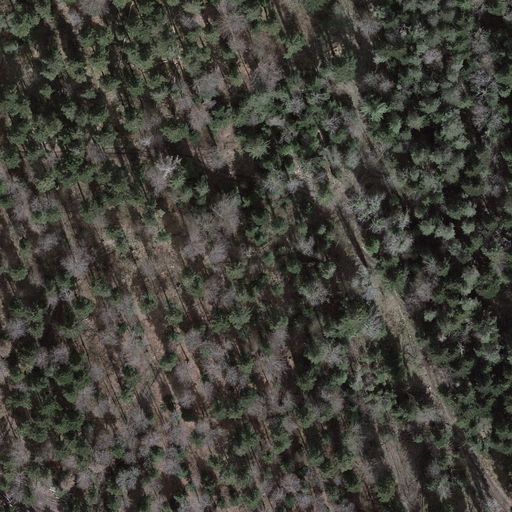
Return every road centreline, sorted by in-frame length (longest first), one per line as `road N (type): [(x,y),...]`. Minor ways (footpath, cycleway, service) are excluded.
road 1 (track): [(511,510),(417,382),(330,204),(334,190),(363,168),(391,184),(456,271),(511,315)]
road 2 (track): [(11,95),(330,204)]
road 3 (track): [(379,0),(363,168)]
